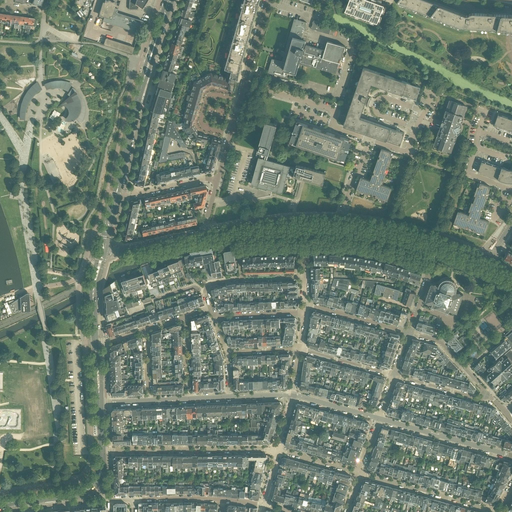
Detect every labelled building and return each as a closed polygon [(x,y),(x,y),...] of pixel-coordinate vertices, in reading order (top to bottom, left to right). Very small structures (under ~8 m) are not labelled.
[(138,32),(139,32),(142,21),(116,13),(119,6),(115,5),(116,3),(106,0),(104,0),(100,16),(104,17),(103,20),(104,21),(138,32)] [(141,8),(142,8),(143,6),(144,4),(146,2),(147,0),(146,0),(129,0),(129,2),(129,5),(129,7),(129,9),(137,9),(138,6),(141,8)] [(241,7),(240,10),(254,14),(256,7),(255,7),(256,4),(257,1),(258,1),(258,0),(242,0),(242,1),(243,2),(242,7),(241,7)] [(373,0),(348,0),(344,14),(376,26),(380,15),(384,5),(384,4),(373,0)] [(511,14),(473,13),(472,13),(471,13),(469,14),(467,15),(466,15),(426,0),(398,0),(396,3),(460,27),(461,27),(511,29),(511,14)] [(384,5),(380,15),(387,18),(391,8),(384,5)] [(234,29),(249,33),(251,27),(249,26),(250,23),(251,21),(252,21),(254,14),(240,10),(239,13),(240,14),(238,19),(237,19),(237,21),(238,21),(236,26),(235,26),(235,27),(234,27),(233,29),(234,29)] [(180,17),(178,23),(187,26),(192,28),(193,25),(190,24),(191,21),(187,20),(180,17)] [(37,19),(29,18),(27,29),(29,30),(30,26),(32,26),(35,27),(37,19)] [(286,62),(286,63),(298,67),(299,63),(300,63),(300,64),(315,68),(315,67),(322,69),(336,73),(339,63),(340,63),(343,54),(345,46),(327,41),(324,51),(309,46),(306,45),(305,46),(304,45),(305,41),(302,40),(303,34),(307,23),(294,19),(289,38),(285,52),(288,53),(287,59),(286,58),(285,62),(286,62)] [(331,27),(332,26),(323,23),(316,21),(313,21),(311,29),(317,31),(317,30),(320,31),(320,32),(321,32),(321,31),(324,32),(324,33),(325,32),(328,33),(328,34),(334,36),(336,28),(331,27)] [(230,45),(229,49),(243,53),(245,46),(244,46),(245,43),(246,40),(247,40),(249,33),(234,29),(233,33),(234,33),(233,38),(232,38),(231,40),(232,40),(231,46),(230,45)] [(134,47),(105,38),(103,45),(132,54),(134,47)] [(171,43),(168,52),(180,56),(181,52),(180,51),(181,46),(180,46),(171,43)] [(230,71),(228,78),(225,88),(232,90),(234,83),(233,83),(234,81),(234,79),(236,79),(239,65),(238,65),(239,62),(240,59),(241,60),(243,53),(229,49),(228,52),(229,52),(227,58),(226,57),(226,60),(227,60),(225,65),(224,65),(223,68),(230,71)] [(167,56),(165,61),(178,65),(179,63),(175,61),(176,59),(167,56)] [(286,63),(282,62),(272,59),(268,73),(284,77),(286,78),(288,71),(296,74),(298,67),(286,63)] [(165,61),(164,65),(177,69),(178,65),(165,61)] [(164,65),(163,70),(175,74),(176,74),(177,72),(178,69),(177,69),(164,65)] [(416,99),(420,87),(416,86),(415,87),(410,85),(410,84),(402,81),(401,82),(393,80),(394,78),(363,67),(362,72),(363,72),(361,78),(360,77),(346,116),(348,116),(346,122),(344,122),(343,126),(374,136),(374,135),(382,137),(381,139),(390,142),(391,140),(394,141),(396,142),(396,144),(400,145),(404,133),(360,118),(364,106),(364,105),(367,106),(367,107),(367,106),(367,105),(368,102),(368,101),(369,99),(370,98),(370,97),(370,98),(367,97),(371,84),(408,97),(416,99)] [(161,74),(160,78),(172,82),(173,80),(175,76),(175,74),(163,70),(161,74)] [(211,84),(210,73),(202,77),(207,86),(208,86),(209,86),(211,85),(210,85),(211,84)] [(214,85),(215,85),(218,75),(210,73),(211,84),(212,84),(212,85),(214,86),(214,85)] [(202,89),(203,89),(204,89),(206,88),(205,88),(206,87),(199,74),(194,77),(195,79),(192,81),(193,82),(202,89)] [(218,86),(220,87),(223,77),(218,75),(215,85),(216,85),(215,86),(218,87),(218,86)] [(160,78),(158,83),(171,87),(173,82),(172,82),(160,78)] [(46,90),(51,88),(55,88),(59,88),(63,89),(67,91),(72,83),(66,81),(61,80),(55,81),(50,82),(45,83),(44,84),(46,90)] [(27,106),(30,101),(33,96),(37,92),(42,89),(37,81),(36,82),(31,86),(26,92),(23,97),(21,104),(19,111),(19,116),(19,118),(20,119),(25,119),(25,112),(27,106)] [(193,82),(191,90),(201,93),(201,92),(202,93),(203,90),(202,90),(202,89),(193,82)] [(158,83),(157,87),(170,91),(171,87),(158,83)] [(68,121),(70,121),(72,120),(74,120),(75,118),(80,124),(83,119),(84,116),(85,111),(85,107),(84,102),(83,98),(80,94),(77,91),(74,88),(72,87),(67,94),(69,96),(61,103),(62,106),(65,107),(67,108),(68,111),(68,113),(68,115),(67,116),(65,118),(63,118),(64,120),(66,121),(68,121)] [(155,93),(155,94),(173,98),(175,93),(174,92),(173,92),(170,91),(157,87),(155,93)] [(191,90),(189,96),(200,98),(201,98),(201,95),(201,93),(191,90)] [(150,110),(160,113),(162,113),(167,114),(168,109),(171,98),(173,98),(155,94),(154,97),(154,98),(153,98),(153,100),(152,104),(151,104),(152,104),(151,106),(151,107),(150,108),(150,110)] [(189,96),(188,101),(198,104),(199,102),(200,99),(199,99),(200,98),(189,96)] [(188,101),(186,107),(196,109),(197,109),(198,106),(197,106),(198,104),(188,101)] [(467,107),(457,103),(449,101),(442,121),(442,122),(441,122),(441,123),(441,124),(441,125),(441,126),(434,144),(434,146),(440,148),(439,151),(440,151),(442,152),(444,153),(445,150),(451,152),(456,136),(457,135),(458,134),(459,133),(460,132),(461,131),(461,130),(461,129),(461,128),(461,127),(461,126),(461,125),(461,124),(461,123),(465,110),(467,107)] [(186,107),(185,112),(195,115),(195,113),(196,113),(197,110),(196,110),(196,109),(186,107)] [(55,121),(60,113),(55,109),(49,117),(55,121)] [(149,116),(158,118),(161,119),(162,113),(160,113),(150,110),(150,111),(150,113),(149,113),(149,115),(149,116)] [(183,118),(185,118),(193,121),(193,120),(194,120),(195,117),(194,117),(195,115),(185,112),(183,118)] [(511,170),(508,171),(481,162),(478,170),(482,172),(481,174),(488,176),(488,174),(495,176),(494,178),(498,179),(506,182),(511,181),(511,121),(507,120),(508,118),(502,115),(501,117),(497,116),(494,125),(511,131),(511,170)] [(182,123),(180,124),(181,127),(184,126),(192,125),(192,124),(193,123),(194,121),(193,121),(185,118),(185,119),(184,123),(182,123)] [(258,157),(256,167),(253,178),(251,185),(269,190),(272,191),(282,194),(287,174),(293,176),(294,177),(294,176),(295,177),(297,177),(298,177),(300,178),(301,178),(306,180),(307,180),(306,180),(309,181),(309,180),(309,181),(312,181),(312,182),(315,182),(318,183),(321,184),(322,184),(324,179),(326,173),(324,172),(324,173),(324,172),(321,172),(318,171),(315,170),(312,169),(310,168),(310,169),(309,168),(307,168),(306,168),(304,167),(303,167),(298,165),(296,165),(295,168),(289,167),(284,165),(284,164),(277,162),(267,160),(268,154),(269,153),(269,152),(270,150),(270,149),(271,147),(270,147),(271,146),(271,144),(271,143),(272,144),(272,141),(273,138),(274,135),(275,132),(274,132),(275,132),(275,130),(275,129),(276,127),(276,126),(277,125),(265,121),(265,123),(264,126),(263,129),(262,132),(262,134),(262,135),(261,135),(261,137),(261,138),(260,140),(260,141),(259,143),(259,144),(258,146),(258,149),(257,149),(257,151),(260,152),(259,158),(258,157)] [(299,122),(299,124),(296,123),(293,130),(296,131),(295,135),(292,134),(290,141),(293,142),(292,143),(341,160),(342,159),(345,160),(347,153),(344,152),(346,148),(348,149),(351,142),(348,141),(349,140),(340,137),(340,138),(335,136),(335,135),(328,132),(328,133),(320,130),(313,127),(312,129),(307,127),(308,125),(299,122)] [(186,130),(188,134),(195,130),(195,129),(194,127),(193,127),(192,125),(184,126),(184,129),(185,130),(186,130)] [(177,141),(181,147),(187,148),(182,140),(174,128),(174,127),(167,126),(165,135),(159,162),(160,162),(185,157),(187,157),(190,159),(193,160),(193,159),(192,157),(191,155),(184,152),(181,153),(181,152),(169,155),(166,154),(169,143),(170,137),(175,138),(174,140),(177,141)] [(191,139),(193,141),(197,134),(196,132),(197,132),(196,130),(195,130),(188,134),(190,137),(190,138),(191,139)] [(195,142),(200,143),(202,135),(202,134),(199,134),(197,134),(193,141),(195,142)] [(212,138),(210,143),(219,146),(221,140),(216,139),(216,138),(214,138),(213,138),(212,138)] [(360,177),(356,190),(360,192),(361,190),(364,191),(364,193),(366,194),(366,195),(367,196),(368,197),(369,198),(370,198),(371,198),(372,199),(373,199),(374,199),(375,199),(376,199),(377,198),(379,199),(380,197),(383,198),(383,200),(387,201),(392,188),(381,184),(382,181),(383,182),(386,173),(385,172),(386,169),(387,165),(389,166),(392,157),(390,156),(392,153),(381,149),(379,156),(378,158),(373,172),(373,174),(372,174),(370,181),(360,177)] [(187,157),(189,166),(191,175),(193,175),(194,175),(197,175),(195,166),(192,167),(191,161),(190,161),(190,159),(187,157)] [(202,163),(205,164),(213,166),(214,164),(215,162),(214,161),(215,161),(206,159),(205,158),(203,158),(202,163)] [(213,166),(205,164),(204,166),(203,167),(200,168),(201,173),(204,173),(205,173),(212,171),(213,168),(213,166)] [(475,196),(474,199),(485,203),(487,196),(488,194),(490,187),(480,183),(479,187),(477,186),(474,195),(475,196)] [(198,192),(207,190),(208,188),(205,186),(205,185),(189,189),(191,197),(193,196),(192,193),(198,192)] [(130,202),(129,205),(138,207),(139,202),(140,202),(141,204),(143,204),(142,199),(130,202)] [(470,212),(469,215),(480,219),(482,213),(482,211),(485,203),(474,199),(473,203),(472,202),(468,211),(470,212)] [(204,200),(196,203),(194,203),(192,203),(191,204),(192,211),(193,211),(196,211),(195,208),(203,206),(204,200)] [(190,210),(188,210),(191,225),(193,225),(194,225),(196,225),(195,224),(196,224),(197,224),(195,217),(194,217),(193,213),(192,212),(192,211),(190,210)] [(480,219),(469,215),(458,211),(453,224),(458,226),(458,224),(462,225),(461,227),(464,228),(463,229),(464,230),(465,230),(465,231),(466,231),(467,232),(468,232),(469,232),(470,233),(471,233),(472,233),(473,233),(474,231),(477,232),(477,230),(481,231),(480,233),(484,235),(489,222),(480,219)] [(132,234),(124,232),(123,232),(122,236),(123,236),(122,239),(124,241),(126,240),(126,238),(129,239),(129,238),(131,238),(132,234)] [(211,248),(197,251),(198,257),(195,258),(196,264),(197,266),(204,264),(202,257),(213,254),(211,248)] [(189,255),(190,259),(188,259),(189,266),(196,264),(195,258),(198,257),(197,251),(189,253),(189,255)] [(224,253),(225,263),(235,262),(234,252),(234,251),(223,252),(223,253),(224,253)] [(217,277),(213,255),(213,254),(202,257),(204,264),(204,269),(207,268),(207,263),(209,263),(211,271),(212,278),(217,277)] [(215,255),(213,255),(217,277),(222,276),(220,267),(219,261),(215,262),(215,258),(215,255)] [(286,255),(286,256),(286,266),(286,267),(294,267),(294,255),(286,255)] [(322,264),(323,264),(323,255),(314,255),(314,264),(322,264)] [(333,265),(334,265),(334,255),(323,255),(323,264),(330,264),(333,265)] [(337,266),(345,266),(346,256),(338,256),(338,255),(334,255),(334,265),(337,265),(337,266)] [(255,256),(252,257),(253,266),(253,267),(264,266),(264,257),(256,257),(255,256)] [(269,256),(264,257),(264,266),(275,266),(275,256),(269,256)] [(286,256),(275,256),(275,266),(284,266),(286,266),(286,256)] [(355,267),(357,258),(356,258),(346,256),(345,266),(344,269),(355,270),(355,267)] [(253,266),(252,257),(242,258),(243,268),(253,266)] [(360,268),(365,269),(367,259),(365,259),(357,258),(355,267),(360,268)] [(373,271),(376,271),(378,262),(370,260),(367,259),(365,269),(369,270),(373,271)] [(179,261),(173,262),(178,277),(179,277),(183,275),(179,261)] [(173,263),(168,264),(174,281),(174,280),(173,278),(178,277),(173,262),(173,263)] [(235,262),(225,263),(227,273),(237,272),(235,262)] [(383,272),(386,273),(390,264),(386,263),(385,264),(381,263),(378,262),(376,271),(378,272),(383,273),(383,272)] [(168,265),(163,267),(169,282),(174,281),(168,264),(168,265)] [(397,277),(400,268),(397,267),(390,264),(386,273),(397,277)] [(163,267),(158,269),(164,284),(169,282),(163,267)] [(409,281),(409,280),(411,272),(406,270),(400,268),(397,277),(409,281)] [(158,270),(154,272),(158,286),(164,284),(158,269),(158,270)] [(158,286),(154,272),(153,272),(148,274),(153,288),(158,286)] [(411,272),(409,280),(418,284),(421,275),(414,272),(411,272)] [(143,274),(138,276),(142,289),(147,288),(146,284),(148,283),(146,279),(145,279),(143,274)] [(138,276),(132,278),(137,291),(142,289),(138,276)] [(132,278),(127,279),(131,293),(137,291),(132,278)] [(131,293),(127,279),(126,280),(126,279),(122,280),(123,281),(122,281),(122,282),(120,283),(123,294),(126,294),(126,295),(127,294),(127,295),(131,294),(130,293),(131,293)] [(334,279),(333,283),(331,288),(336,289),(338,290),(341,291),(352,294),(355,295),(357,295),(358,292),(358,291),(350,289),(351,287),(349,286),(350,279),(339,279),(334,279)] [(427,294),(427,295),(427,296),(426,296),(426,297),(424,303),(427,304),(428,304),(428,305),(428,304),(429,305),(429,304),(431,305),(431,307),(431,308),(431,309),(432,309),(433,309),(434,309),(434,308),(445,312),(445,313),(445,314),(446,314),(447,314),(448,314),(448,313),(449,313),(449,311),(451,312),(452,313),(453,313),(456,314),(458,308),(459,308),(459,307),(458,307),(459,306),(460,306),(460,305),(459,305),(460,303),(461,303),(460,302),(461,301),(461,300),(463,294),(460,293),(459,293),(459,292),(458,292),(458,293),(456,292),(456,291),(456,290),(456,289),(457,289),(456,289),(456,288),(456,287),(457,287),(457,286),(456,286),(456,285),(455,284),(456,284),(455,284),(456,284),(455,283),(454,283),(454,282),(454,281),(453,281),(452,281),(452,280),(451,280),(450,280),(449,279),(448,279),(447,279),(446,279),(445,279),(444,280),(444,279),(443,279),(443,280),(442,280),(442,281),(441,281),(440,282),(440,283),(439,283),(439,284),(438,285),(436,285),(436,284),(435,284),(434,284),(431,283),(429,289),(428,289),(429,289),(429,290),(428,291),(428,292),(427,294)] [(370,288),(371,288),(375,289),(377,282),(363,280),(363,281),(361,288),(364,288),(365,285),(370,287),(370,288)] [(104,288),(104,295),(117,290),(114,281),(104,288)] [(384,292),(384,293),(386,286),(386,287),(383,286),(377,284),(376,289),(375,293),(374,297),(377,298),(378,295),(380,295),(381,292),(384,292)] [(75,286),(75,285),(71,287),(66,290),(62,292),(57,295),(52,297),(45,301),(32,307),(25,310),(26,310),(30,308),(38,304),(45,301),(52,298),(57,295),(62,292),(66,290),(71,288),(75,286)] [(392,295),(393,295),(394,289),(391,288),(386,286),(384,293),(384,292),(383,296),(388,298),(389,294),(392,295)] [(318,302),(323,304),(325,293),(326,290),(324,289),(322,295),(320,294),(320,297),(318,302)] [(393,295),(392,295),(391,298),(397,300),(398,296),(401,297),(403,292),(402,291),(400,291),(399,291),(399,290),(394,289),(393,295)] [(104,295),(105,301),(119,296),(117,290),(104,295)] [(415,293),(410,292),(407,290),(406,291),(402,303),(411,306),(412,302),(414,297),(415,293)] [(30,310),(29,303),(29,298),(29,293),(26,293),(24,294),(14,301),(13,300),(8,301),(9,304),(8,305),(10,307),(11,312),(13,311),(14,313),(20,309),(20,311),(30,310)] [(198,295),(196,295),(200,306),(205,305),(201,294),(198,295)] [(345,310),(350,311),(355,295),(352,294),(350,302),(347,301),(347,302),(345,310)] [(191,297),(193,300),(195,308),(200,306),(196,295),(194,296),(191,297)] [(119,296),(105,301),(105,313),(106,313),(124,307),(120,296),(119,296)] [(363,315),(367,302),(368,298),(362,296),(360,304),(357,313),(358,313),(363,315)] [(184,298),(182,299),(186,311),(190,309),(187,298),(186,297),(184,298)] [(187,298),(190,309),(195,308),(193,300),(190,301),(189,298),(187,298),(187,297),(186,297),(187,298)] [(182,298),(177,299),(178,300),(181,312),(186,311),(182,299),(182,298)] [(220,299),(219,299),(216,300),(214,300),(217,310),(219,311),(222,311),(220,303),(220,299)] [(160,311),(156,313),(158,320),(165,318),(161,306),(160,304),(159,300),(155,301),(156,304),(157,306),(157,308),(159,307),(160,311)] [(181,312),(178,300),(173,302),(174,302),(177,314),(181,312)] [(171,301),(168,301),(173,315),(177,314),(174,302),(171,303),(171,301)] [(363,315),(368,316),(372,303),(367,302),(363,315)] [(158,320),(156,313),(155,313),(154,308),(152,309),(151,305),(149,306),(154,322),(158,320)] [(373,318),(378,319),(381,309),(378,309),(379,305),(377,305),(376,308),(373,318)] [(124,307),(106,313),(108,320),(110,319),(128,313),(127,309),(126,306),(124,307)] [(146,307),(147,311),(149,310),(150,314),(148,315),(148,316),(151,323),(154,322),(149,306),(146,307)] [(161,306),(165,318),(169,317),(166,309),(164,310),(163,306),(162,306),(161,306)] [(378,319),(383,320),(386,308),(385,307),(384,310),(381,309),(378,319)] [(400,315),(398,324),(402,326),(404,325),(407,314),(403,313),(404,308),(402,308),(401,312),(400,315)] [(388,322),(393,323),(396,310),(394,310),(393,313),(390,312),(388,322)] [(397,324),(398,324),(400,315),(401,312),(396,310),(393,323),(397,324)] [(145,312),(142,313),(146,324),(151,323),(148,316),(146,316),(145,312)] [(134,315),(138,327),(142,325),(139,317),(137,317),(136,315),(134,315)] [(331,326),(333,327),(335,317),(332,316),(327,333),(329,334),(331,326)] [(424,316),(423,318),(422,322),(420,331),(425,332),(427,325),(431,326),(431,325),(427,324),(428,321),(426,320),(426,319),(427,317),(424,316)] [(423,318),(419,317),(415,329),(420,331),(422,322),(423,318)] [(191,321),(191,332),(200,332),(199,330),(198,329),(198,328),(196,324),(195,319),(192,319),(191,321)] [(199,324),(197,325),(198,328),(202,326),(211,323),(210,320),(210,319),(202,322),(199,323),(199,324)] [(338,328),(341,329),(343,320),(339,319),(336,331),(335,333),(337,334),(338,328)] [(221,323),(226,338),(231,336),(231,335),(228,335),(226,332),(225,321),(223,321),(221,323)] [(310,322),(310,326),(321,329),(324,330),(324,328),(322,328),(322,327),(319,326),(319,324),(310,322)] [(115,335),(111,323),(106,325),(107,326),(106,326),(107,327),(105,327),(104,329),(106,335),(108,336),(110,336),(115,335)] [(113,323),(111,323),(115,335),(119,333),(116,324),(114,325),(113,323)] [(199,330),(200,332),(203,331),(213,328),(211,323),(202,326),(203,328),(199,330)] [(362,325),(359,337),(358,339),(360,340),(361,336),(362,336),(363,336),(364,336),(364,335),(367,326),(362,325)] [(427,325),(425,332),(429,333),(433,334),(435,326),(431,325),(431,326),(427,325)] [(162,330),(153,332),(151,334),(151,335),(152,337),(164,336),(165,336),(166,336),(167,333),(166,331),(166,328),(163,329),(164,334),(162,334),(162,330)] [(380,330),(376,344),(378,345),(380,339),(382,340),(383,335),(384,331),(380,330)] [(446,341),(450,345),(456,339),(456,338),(458,336),(457,334),(459,332),(457,330),(446,341)] [(386,332),(384,331),(383,335),(390,337),(399,340),(400,337),(399,335),(390,333),(390,334),(386,333),(386,332)] [(464,337),(453,348),(456,352),(457,352),(459,354),(462,351),(460,349),(463,346),(461,344),(466,339),(468,336),(467,336),(467,335),(464,337)] [(456,339),(450,345),(453,348),(464,337),(463,336),(462,337),(458,341),(456,339)] [(489,359),(494,364),(511,349),(511,347),(511,344),(505,338),(490,351),(492,353),(487,356),(488,357),(489,359)] [(205,346),(206,349),(209,348),(218,344),(217,340),(210,342),(209,343),(210,345),(208,345),(207,343),(205,344),(205,346)] [(308,346),(318,349),(319,343),(307,340),(307,344),(308,346)] [(127,349),(129,354),(130,354),(131,354),(127,341),(123,343),(125,350),(127,349)] [(349,358),(353,359),(358,342),(356,342),(354,347),(352,347),(349,358)] [(110,349),(110,351),(121,351),(122,351),(122,347),(123,347),(122,343),(112,346),(110,349)] [(345,357),(348,345),(348,344),(346,343),(345,348),(343,347),(340,355),(345,357)] [(218,344),(209,348),(211,347),(211,349),(206,351),(207,353),(212,351),(220,349),(218,344)] [(430,354),(433,345),(428,344),(425,357),(426,357),(425,357),(427,358),(428,354),(430,354)] [(434,356),(437,346),(433,345),(430,354),(429,358),(431,359),(431,358),(433,358),(434,356)] [(437,358),(443,352),(437,346),(434,356),(435,357),(435,356),(437,358)] [(416,351),(417,350),(409,347),(408,351),(420,355),(421,353),(416,351)] [(385,352),(385,354),(393,357),(395,352),(381,348),(379,348),(378,349),(385,352)] [(511,350),(511,349),(494,364),(487,370),(490,373),(487,375),(484,377),(487,380),(487,381),(490,384),(490,383),(493,386),(495,384),(497,382),(500,385),(511,374),(511,350)] [(436,364),(446,356),(443,352),(437,358),(439,360),(435,363),(436,364)] [(443,365),(450,360),(446,356),(436,364),(434,365),(435,366),(436,366),(438,367),(439,366),(442,363),(443,365)] [(475,365),(474,366),(477,370),(487,361),(489,359),(488,357),(487,358),(486,356),(483,359),(485,361),(482,363),(480,361),(475,365)] [(316,368),(315,369),(317,370),(316,372),(320,373),(323,361),(319,360),(318,363),(317,363),(316,365),(316,368)] [(375,360),(373,365),(379,366),(387,368),(390,367),(390,365),(382,362),(375,360)] [(449,367),(453,363),(450,360),(443,365),(440,368),(442,369),(447,365),(448,367),(449,367)] [(325,375),(326,370),(328,362),(323,361),(320,373),(325,375)] [(488,363),(487,361),(477,370),(480,374),(486,369),(484,367),(488,363)] [(455,371),(457,372),(457,370),(458,369),(453,363),(449,367),(449,368),(454,369),(455,371)] [(413,376),(417,377),(421,365),(418,364),(417,368),(415,368),(415,369),(414,371),(413,376)] [(430,380),(434,381),(438,368),(438,367),(436,366),(435,370),(434,373),(432,372),(430,380)] [(349,378),(351,379),(353,369),(350,368),(346,381),(345,385),(347,385),(347,382),(348,382),(349,378)] [(369,374),(368,378),(373,379),(373,380),(384,383),(385,380),(384,378),(369,374)] [(375,385),(382,388),(384,383),(373,380),(373,379),(371,384),(372,384),(375,385)] [(334,391),(333,390),(330,398),(334,399),(338,388),(339,383),(337,382),(336,386),(334,391)] [(470,382),(467,391),(474,392),(476,389),(470,382)] [(381,392),(382,388),(375,385),(372,384),(371,384),(369,388),(373,389),(373,390),(381,392)] [(122,390),(111,390),(112,394),(111,394),(114,396),(128,395),(128,385),(122,385),(122,390)] [(309,386),(300,385),(300,388),(301,390),(313,393),(315,387),(309,386)] [(346,387),(345,389),(345,390),(344,390),(343,393),(341,393),(339,401),(343,402),(346,392),(347,388),(346,387)] [(393,394),(405,397),(406,395),(403,394),(403,392),(395,389),(393,394)] [(503,390),(501,392),(509,401),(511,398),(511,397),(507,392),(506,393),(503,390)] [(432,404),(437,406),(440,394),(435,392),(433,403),(432,404)] [(509,401),(501,392),(499,394),(501,395),(499,397),(501,400),(508,402),(509,401)] [(367,398),(370,399),(378,401),(379,397),(368,393),(367,398)] [(440,394),(437,406),(438,406),(439,407),(439,405),(440,403),(443,404),(445,395),(440,394)] [(376,406),(377,404),(378,401),(370,399),(369,401),(365,399),(366,397),(363,396),(363,397),(362,401),(363,401),(364,402),(376,406)] [(271,402),(262,403),(262,413),(263,413),(263,412),(264,410),(265,405),(267,405),(270,406),(280,408),(281,404),(280,402),(271,403),(271,402)] [(477,411),(478,404),(474,403),(470,417),(473,418),(474,414),(475,411),(477,411)] [(292,418),(298,419),(300,420),(301,417),(301,416),(302,417),(303,414),(303,415),(306,406),(302,405),(298,404),(296,405),(292,418)] [(476,413),(481,415),(483,405),(478,404),(477,411),(475,411),(474,414),(476,415),(476,413)] [(279,414),(280,408),(270,406),(270,408),(267,408),(267,405),(265,405),(264,410),(266,410),(269,411),(279,414)] [(483,413),(486,414),(487,407),(483,405),(481,415),(479,422),(481,422),(483,413)] [(311,421),(316,422),(319,410),(314,408),(312,417),(311,421)] [(278,418),(279,414),(269,411),(266,410),(265,413),(263,412),(263,413),(263,415),(268,416),(278,418)] [(319,410),(316,422),(318,423),(319,423),(320,420),(321,420),(324,411),(319,410)] [(325,424),(328,425),(329,421),(331,422),(334,414),(329,412),(325,424)] [(426,416),(424,424),(429,426),(432,415),(432,414),(427,413),(426,416)] [(492,421),(495,424),(503,417),(500,414),(493,419),(493,420),(492,421)] [(338,415),(335,427),(340,428),(341,425),(343,416),(338,415)] [(429,426),(434,427),(437,416),(432,415),(429,426)] [(437,416),(434,427),(439,429),(443,417),(440,416),(440,417),(437,416)] [(499,424),(500,425),(506,420),(503,417),(495,424),(493,426),(492,427),(494,428),(499,424)] [(257,418),(257,419),(257,422),(261,422),(261,425),(265,425),(275,428),(276,423),(263,420),(257,418)] [(291,422),(303,425),(305,426),(307,424),(305,423),(304,423),(301,422),(301,420),(300,420),(298,419),(292,418),(291,422)] [(348,418),(344,432),(346,433),(348,427),(351,427),(351,426),(353,419),(348,418)] [(447,422),(445,430),(450,431),(453,420),(448,418),(447,422)] [(255,419),(253,419),(250,420),(247,419),(247,423),(247,427),(250,427),(253,427),(255,427),(257,427),(257,431),(257,434),(258,443),(270,443),(272,442),(273,438),(263,435),(260,435),(261,430),(261,429),(261,425),(261,422),(257,422),(257,419),(255,419)] [(453,420),(450,431),(455,433),(458,425),(459,421),(453,420)] [(497,431),(498,431),(499,432),(509,423),(506,420),(500,425),(502,427),(497,431)] [(458,425),(455,433),(461,434),(464,423),(462,422),(459,421),(458,425)] [(466,436),(471,437),(475,421),(473,421),(471,429),(468,428),(466,436)] [(305,426),(303,425),(291,422),(290,427),(299,430),(302,431),(302,432),(307,433),(307,431),(305,430),(306,429),(305,428),(305,426)] [(466,436),(468,428),(469,425),(466,424),(464,423),(461,434),(466,436)] [(499,432),(501,433),(505,430),(506,432),(511,427),(509,423),(499,432)] [(476,439),(481,440),(485,429),(482,428),(482,429),(479,428),(478,431),(476,439)] [(332,438),(345,442),(346,442),(346,441),(348,436),(333,432),(332,438)] [(348,437),(350,438),(354,439),(364,442),(365,438),(355,434),(349,432),(348,437)] [(127,439),(113,439),(113,443),(115,444),(123,444),(133,444),(133,439),(133,435),(133,434),(131,434),(131,437),(127,437),(127,439)] [(405,447),(408,448),(411,435),(407,434),(403,449),(404,449),(405,447)] [(316,444),(314,443),(311,453),(316,454),(321,437),(318,437),(316,444)] [(348,439),(347,441),(347,442),(362,447),(364,442),(354,439),(353,442),(352,441),(352,440),(349,440),(350,438),(348,437),(347,439),(348,439)] [(305,438),(301,450),(306,451),(310,439),(305,438)] [(310,438),(310,439),(306,451),(311,453),(314,443),(313,443),(314,440),(312,440),(312,439),(310,438)] [(424,449),(426,450),(428,440),(424,439),(420,453),(419,455),(422,456),(424,449)] [(505,439),(503,446),(510,448),(511,446),(511,445),(511,441),(505,439)] [(431,450),(431,452),(435,453),(434,456),(434,457),(436,457),(436,455),(437,455),(440,443),(433,441),(431,450)] [(321,455),(325,457),(329,444),(329,443),(327,442),(327,444),(324,443),(323,446),(321,455)] [(346,443),(345,446),(361,451),(362,447),(347,442),(346,443)] [(333,449),(330,458),(335,459),(339,443),(337,443),(336,449),(334,449),(333,449)] [(345,446),(344,452),(358,457),(361,451),(345,446)] [(453,466),(454,462),(458,448),(453,447),(449,459),(448,465),(453,466)] [(454,462),(459,463),(462,450),(458,448),(454,462)] [(464,464),(465,461),(467,451),(462,450),(459,463),(458,465),(461,466),(461,464),(464,464)] [(385,459),(386,460),(387,458),(381,456),(382,454),(381,454),(373,451),(372,456),(382,459),(385,460),(385,459)] [(358,457),(344,452),(341,461),(354,465),(355,465),(356,464),(358,457)] [(468,465),(468,466),(471,466),(471,465),(474,465),(474,463),(477,453),(474,453),(472,452),(468,465)] [(476,470),(477,471),(482,455),(477,453),(474,463),(474,465),(473,467),(476,468),(476,470)] [(481,465),(484,466),(486,456),(482,455),(477,471),(476,476),(481,477),(482,472),(483,471),(480,470),(481,465)] [(79,474),(73,476),(79,475),(87,465),(88,456),(87,460),(86,465),(79,474)] [(489,466),(490,462),(491,458),(486,456),(484,466),(483,470),(485,470),(485,469),(488,470),(489,466)] [(491,458),(490,462),(511,468),(511,463),(491,458)] [(379,471),(383,473),(387,460),(386,460),(385,459),(385,460),(383,465),(381,464),(380,468),(379,471)] [(254,465),(265,468),(266,462),(256,460),(254,465)] [(295,470),(297,471),(299,462),(294,460),(292,472),(291,474),(291,476),(290,477),(293,478),(295,470)] [(390,466),(388,474),(392,475),(395,464),(396,461),(394,460),(393,463),(391,462),(390,466)] [(489,466),(495,468),(499,470),(511,474),(511,471),(511,468),(490,462),(489,466)] [(304,478),(304,479),(306,479),(308,474),(310,474),(312,465),(308,464),(306,473),(305,477),(304,478)] [(310,474),(309,479),(313,480),(317,467),(316,466),(312,465),(310,474)] [(417,482),(422,484),(425,471),(421,469),(417,482)] [(498,474),(508,479),(511,474),(499,470),(497,473),(498,474)] [(333,475),(350,481),(351,478),(350,476),(334,471),(333,475)] [(432,474),(429,486),(434,487),(437,475),(438,472),(436,471),(435,474),(433,473),(432,474)] [(244,478),(246,479),(261,482),(262,477),(250,475),(248,474),(246,473),(244,478)] [(508,479),(498,474),(496,474),(494,477),(506,484),(508,479)] [(335,481),(349,485),(350,481),(333,475),(332,480),(335,481)] [(487,480),(492,483),(503,489),(506,484),(494,477),(492,476),(490,475),(487,480)] [(115,477),(115,486),(125,486),(125,482),(128,482),(128,478),(122,478),(122,477),(115,477)] [(134,495),(142,494),(142,482),(143,482),(143,478),(138,478),(138,482),(135,482),(135,477),(133,477),(133,482),(134,482),(134,495)] [(460,494),(464,480),(464,479),(463,478),(461,483),(459,482),(458,484),(455,493),(460,494)] [(250,487),(255,487),(260,487),(261,483),(261,482),(246,479),(245,482),(248,482),(248,486),(250,486),(250,487)] [(363,481),(360,488),(368,490),(373,492),(375,483),(365,480),(363,481)] [(460,494),(464,495),(467,485),(468,481),(464,480),(460,494)] [(337,487),(347,490),(349,485),(335,481),(334,483),(338,484),(337,487)] [(467,485),(464,495),(469,497),(473,482),(468,481),(467,485)] [(469,497),(473,498),(476,489),(476,487),(477,485),(474,484),(475,482),(473,481),(473,482),(469,497)] [(171,486),(170,482),(167,482),(167,494),(171,494),(176,494),(176,486),(176,484),(176,482),(173,482),(172,482),(172,485),(171,486)] [(200,494),(208,495),(208,483),(205,483),(203,483),(200,483),(200,486),(200,494)] [(371,499),(376,501),(380,484),(375,483),(373,492),(372,497),(371,498),(371,499)] [(492,483),(490,489),(492,490),(500,494),(503,489),(492,483)] [(375,504),(374,506),(379,507),(381,502),(382,497),(382,496),(385,486),(380,484),(376,501),(375,502),(375,504)] [(271,498),(273,500),(276,501),(277,501),(280,502),(283,503),(284,503),(284,502),(286,495),(282,494),(282,495),(280,494),(281,491),(282,487),(279,486),(275,485),(274,489),(273,492),(273,493),(272,495),(271,498)] [(116,495),(125,495),(125,486),(115,486),(115,494),(116,495)] [(330,489),(345,494),(347,490),(337,487),(336,486),(335,489),(330,487),(330,489)] [(476,487),(476,489),(473,498),(480,500),(482,491),(481,490),(482,486),(480,486),(479,488),(476,487)] [(334,496),(344,499),(345,494),(330,489),(329,491),(331,492),(335,493),(334,496)] [(487,494),(488,494),(497,500),(500,494),(492,490),(490,489),(487,494)] [(284,502),(284,503),(288,504),(290,495),(292,491),(291,491),(287,490),(286,495),(284,502)] [(288,504),(292,505),(296,491),(294,490),(293,495),(290,495),(288,504)] [(299,497),(296,506),(301,508),(304,499),(305,494),(302,493),(302,490),(301,490),(300,493),(299,497)] [(482,491),(480,500),(493,504),(494,504),(496,503),(497,500),(488,494),(486,498),(483,496),(485,493),(482,491)] [(304,499),(301,508),(305,509),(309,495),(305,494),(304,499)] [(424,497),(420,495),(416,508),(416,509),(420,510),(421,507),(422,504),(424,497)] [(329,499),(332,500),(336,502),(342,504),(344,499),(334,496),(333,498),(329,497),(329,499)] [(358,496),(356,500),(364,503),(372,505),(374,506),(375,504),(365,500),(365,498),(358,496)] [(315,499),(313,498),(312,501),(310,510),(314,511),(317,502),(318,499),(318,498),(316,498),(315,499)] [(323,511),(327,511),(332,500),(329,499),(327,499),(327,501),(323,511)] [(318,511),(323,511),(327,501),(324,500),(322,500),(318,511)] [(327,511),(333,511),(336,502),(332,500),(327,511)] [(356,500),(355,505),(359,506),(369,509),(369,507),(363,505),(364,503),(356,500)] [(336,502),(333,511),(339,511),(342,504),(336,502)] [(113,511),(127,511),(127,505),(126,503),(115,504),(114,505),(113,511)]
